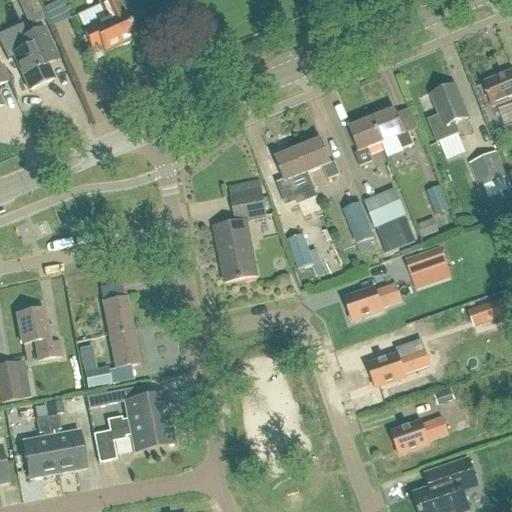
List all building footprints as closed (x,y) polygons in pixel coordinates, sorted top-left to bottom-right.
[(95,0),(106,22),(82,33),(91,52),(100,48),(103,54),(134,40),(123,15),(127,13),(121,0),(95,0)] [(28,93),(53,81),(46,67),(58,62),(54,53),(43,30),(20,41),(7,47),(28,93)] [(511,73),(483,85),(493,109),(511,101),(511,73)] [(427,123),(437,146),(459,137),(455,125),(468,119),(455,88),(430,98),(438,118),(427,123)] [(372,121),(381,144),(395,138),(401,152),(414,147),(409,134),(404,136),(395,112),(372,121)] [(349,131),(358,154),(354,156),(360,169),(372,164),(367,150),(381,144),(372,121),(349,131)] [(298,152),(308,175),(322,170),(328,182),(340,177),(335,165),(331,166),(321,142),(298,152)] [(275,161),(284,185),(281,186),(286,199),(298,194),(293,181),(308,175),(298,152),(275,161)] [(479,189),(483,187),(488,200),(509,192),(503,179),(505,178),(496,155),(470,166),(479,189)] [(267,220),(261,191),(260,183),(229,189),(230,197),(236,226),(214,230),(225,286),(257,279),(246,224),(267,220)] [(436,217),(449,212),(440,189),(427,194),(436,217)] [(394,193),(364,205),(375,231),(386,257),(416,245),(405,219),(394,193)] [(343,213),(356,248),(374,241),(361,206),(343,213)] [(414,223),(421,240),(433,236),(427,219),(414,223)] [(334,230),(326,236),(336,252),(345,247),(334,230)] [(288,242),(298,272),(313,267),(309,255),(303,237),(288,242)] [(421,246),(411,250),(413,255),(422,251),(421,246)] [(410,276),(446,264),(440,247),(404,259),(410,276)] [(383,310),(403,303),(397,286),(377,293),(376,290),(345,300),(352,323),(384,312),(383,310)] [(102,304),(109,338),(133,333),(127,299),(102,304)] [(511,315),(507,301),(479,310),(485,327),(511,317),(511,315)] [(49,344),(43,313),(17,318),(23,347),(36,345),(39,361),(64,357),(61,341),(49,344)] [(133,333),(109,338),(116,372),(140,367),(133,333)] [(425,369),(419,354),(400,360),(399,357),(368,367),(376,391),(406,381),(405,376),(425,369)] [(17,385),(13,367),(0,368),(0,406),(21,403),(30,401),(26,383),(17,385)] [(107,370),(83,375),(87,391),(110,387),(107,370)] [(454,403),(451,392),(434,398),(438,408),(454,403)] [(106,422),(108,433),(170,422),(166,396),(124,404),(127,421),(122,422),(121,419),(106,422)] [(88,411),(105,408),(103,397),(86,400),(88,411)] [(61,402),(45,405),(47,418),(64,415),(61,402)] [(34,410),(36,422),(46,420),(44,408),(34,410)] [(58,418),(46,420),(57,477),(85,471),(78,434),(58,438),(57,433),(60,432),(58,418)] [(57,477),(46,420),(36,422),(35,422),(38,436),(41,435),(42,441),(22,445),(29,482),(57,477)] [(448,437),(443,421),(423,428),(421,424),(391,434),(399,458),(429,448),(428,444),(448,437)] [(116,462),(113,444),(125,442),(125,439),(130,438),(133,455),(175,447),(170,422),(108,433),(91,437),(97,466),(116,462)] [(440,489),(414,497),(418,511),(468,511),(463,493),(478,488),(469,462),(435,474),(440,489)]
